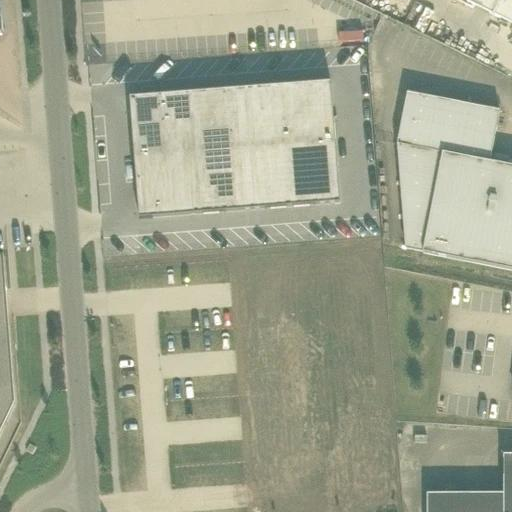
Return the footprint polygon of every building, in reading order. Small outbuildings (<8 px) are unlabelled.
[(104,0),(106,42),(182,39),(182,35),(234,33),(233,16),(239,15),(238,0),(104,0)] [(511,0),(468,0),(467,3),(511,25),(511,0)] [(341,204),(331,83),(130,99),(140,220),(341,204)] [(511,167),(490,163),(500,112),(408,94),(398,146),(443,154),(423,254),(511,271),(511,167)] [(0,430),(0,428),(0,402),(12,402),(4,289),(7,289),(4,257),(0,257),(0,430)] [(466,414),(495,418),(498,396),(469,391),(466,414)] [(427,495),(427,511),(511,511),(511,455),(504,456),(504,494),(427,495)]
